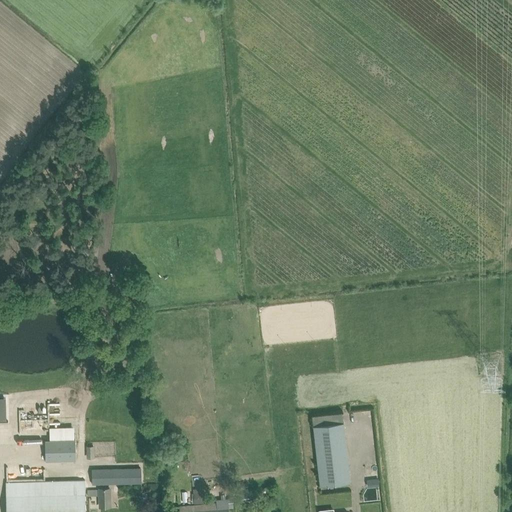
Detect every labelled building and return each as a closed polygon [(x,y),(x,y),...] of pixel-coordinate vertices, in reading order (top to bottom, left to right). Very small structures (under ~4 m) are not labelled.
[(0,421),(8,421),(6,421),(5,398),(0,398),(0,421)] [(25,431),(56,430),(56,417),(24,418),(25,431)] [(344,422),(314,426),(321,485),(351,482),(344,422)] [(75,439),(45,440),(46,460),(76,460),(75,439)] [(86,445),(87,457),(95,456),(94,445),(86,445)] [(367,487),(379,487),(378,467),(366,467),(367,487)] [(93,469),(93,484),(141,482),(141,468),(93,469)] [(6,482),(6,511),(86,511),(85,480),(6,482)] [(101,500),(110,500),(109,487),(100,488),(101,500)] [(239,502),(259,499),(258,489),(237,492),(239,502)] [(198,492),(194,493),(194,503),(204,502),(205,502),(204,492),(198,492)] [(180,511),(228,511),(228,502),(180,506),(180,511)]
